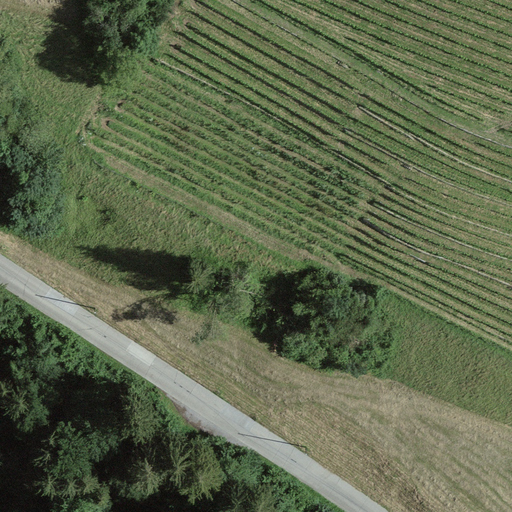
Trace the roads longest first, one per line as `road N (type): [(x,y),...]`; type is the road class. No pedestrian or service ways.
road 1 (residential): [(0,266),(368,511)]
road 2 (track): [(511,140),(458,120),(240,0)]
